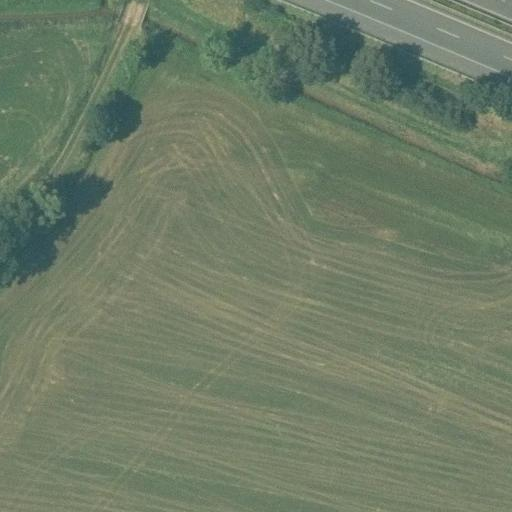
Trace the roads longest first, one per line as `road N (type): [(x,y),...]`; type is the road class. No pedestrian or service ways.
road 1 (track): [(0,19),(131,14),(101,98),(0,219)]
road 2 (motorway): [(350,0),(511,67)]
